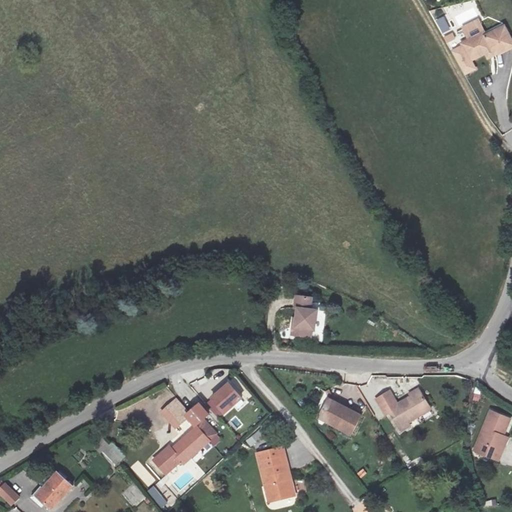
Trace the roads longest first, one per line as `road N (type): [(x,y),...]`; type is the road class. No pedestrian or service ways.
road 1 (unclassified): [(0,463),(140,382),(190,362),(238,357)]
road 2 (unclassified): [(238,357),(424,367),(471,359)]
road 3 (residential): [(353,502),(238,357)]
